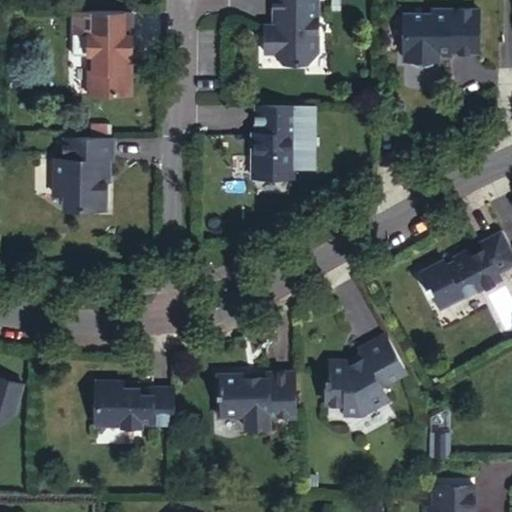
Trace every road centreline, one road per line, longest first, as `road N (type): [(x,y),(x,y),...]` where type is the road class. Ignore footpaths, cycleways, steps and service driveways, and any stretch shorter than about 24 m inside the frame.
road 1 (residential): [(511,147),(342,226),(208,301),(169,307)]
road 2 (residential): [(170,0),(169,307)]
road 3 (residential): [(169,307),(72,323),(0,307)]
